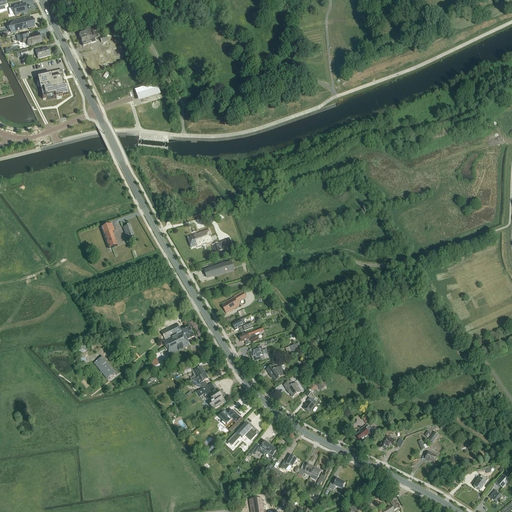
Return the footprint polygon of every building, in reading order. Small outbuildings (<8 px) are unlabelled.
[(15,16),(27,13),(25,4),(21,5),(20,3),(10,5),(11,8),(13,7),(15,16)] [(31,18),(26,19),(14,22),(14,24),(10,25),(11,30),(15,29),(16,32),(34,28),(31,18)] [(89,38),(89,37),(91,36),(91,35),(92,35),(89,27),(85,29),(85,31),(78,34),(81,41),(89,38)] [(28,46),(41,43),(39,34),(29,37),(28,33),(20,35),(22,41),(26,40),(28,46)] [(91,43),(90,40),(99,37),(102,35),(101,33),(93,35),(91,36),(89,37),(89,38),(81,41),(83,46),(91,43)] [(112,33),(100,37),(103,46),(109,43),(108,41),(114,38),(112,33)] [(35,50),(35,51),(38,59),(51,56),(51,55),(49,48),(48,48),(41,50),(41,49),(36,50),(35,50)] [(62,70),(37,76),(38,81),(36,82),(38,87),(39,87),(43,101),(46,100),(56,98),(57,100),(62,98),(61,97),(62,96),(68,95),(65,82),(63,83),(61,78),(64,77),(62,70)] [(100,228),(108,249),(117,246),(115,240),(114,241),(111,233),(115,231),(112,224),(100,228)] [(124,227),(128,238),(134,236),(130,225),(124,227)] [(193,235),(190,236),(191,238),(188,239),(192,248),(197,247),(197,248),(213,243),(209,230),(196,234),(193,235)] [(233,246),(230,239),(213,245),(216,254),(222,252),(222,250),(233,246)] [(231,265),(205,273),(207,279),(232,270),(231,265)] [(247,298),(243,293),(243,292),(234,297),(234,298),(223,305),(224,306),(223,307),(227,313),(239,306),(238,303),(247,298)] [(243,327),(246,325),(244,322),(245,320),(246,319),(246,318),(233,325),(236,331),(243,327)] [(165,340),(164,341),(163,341),(171,355),(190,346),(188,340),(195,337),(190,326),(181,330),(178,324),(162,332),(165,340)] [(262,328),(248,333),(240,336),(242,342),(250,340),(252,343),(259,341),(258,336),(256,337),(255,335),(264,331),(262,328)] [(299,344),(289,348),(291,353),(301,350),(299,344)] [(251,350),(255,362),(261,360),(262,361),(265,360),(264,355),(268,354),(267,350),(262,351),(261,346),(258,347),(258,348),(251,350)] [(94,363),(107,379),(116,372),(102,356),(94,363)] [(161,367),(160,366),(157,359),(151,361),(155,370),(161,367)] [(276,381),(284,376),(280,370),(281,370),(279,367),(276,369),(274,365),(267,370),(271,377),(272,376),(276,381)] [(191,379),(192,381),(205,373),(202,368),(196,371),(198,375),(191,379)] [(209,379),(205,373),(192,381),(194,384),(195,383),(195,384),(196,384),(196,385),(197,385),(198,386),(199,386),(200,387),(202,387),(203,387),(204,386),(205,386),(207,385),(205,381),(209,379)] [(293,398),(301,392),(297,387),(298,386),(296,383),(294,385),(291,381),(284,386),(289,393),(289,392),(293,398)] [(311,389),(307,393),(309,395),(313,391),(315,389),(316,390),(318,388),(320,390),(324,386),(321,383),(319,385),(317,383),(315,385),(314,384),(310,388),(311,389)] [(210,393),(206,387),(197,392),(200,397),(205,394),(209,399),(211,397),(214,401),(212,402),(212,403),(210,404),(210,403),(210,404),(213,409),(223,402),(221,400),(223,399),(216,390),(213,392),(213,391),(210,393)] [(314,406),(317,403),(310,398),(307,401),(308,402),(307,405),(304,409),(307,411),(307,412),(309,413),(310,413),(315,406),(314,406)] [(235,424),(236,423),(235,421),(239,417),(233,411),(228,416),(224,412),(219,418),(227,425),(232,420),(235,424)] [(376,416),(372,411),(362,419),(366,424),(376,416)] [(247,422),(229,442),(233,446),(241,437),(243,439),(246,436),(252,441),(257,434),(252,429),(253,428),(251,427),(247,422)] [(235,424),(229,430),(232,433),(238,426),(235,424)] [(361,430),(362,431),(356,436),(360,441),(366,436),(367,437),(368,437),(368,438),(369,438),(370,438),(371,438),(372,438),(373,438),(373,437),(375,436),(367,425),(361,430)] [(433,443),(439,435),(434,432),(428,440),(433,443)] [(393,445),(395,441),(387,436),(385,441),(383,440),(379,448),(386,451),(388,447),(389,448),(391,444),(393,445)] [(399,439),(396,446),(401,448),(404,442),(399,439)] [(459,444),(462,450),(468,448),(465,441),(459,444)] [(261,448),(258,452),(264,456),(267,452),(271,446),(265,442),(261,448)] [(260,446),(256,444),(247,456),(250,457),(251,455),(252,455),(254,452),(255,453),(260,446)] [(267,452),(271,455),(268,459),(272,463),(276,458),(273,456),(277,451),(271,446),(267,452)] [(434,462),(437,457),(434,455),(428,452),(425,459),(431,461),(434,462)] [(283,471),(284,469),(286,470),(290,465),(293,467),(297,459),(291,456),(287,463),(285,461),(280,469),(283,471)] [(311,477),(315,468),(308,465),(305,471),(301,469),(298,474),(303,477),(304,474),(311,477)] [(282,472),(273,468),(271,472),(279,477),(282,472)] [(316,481),(318,478),(321,471),(315,468),(311,477),(310,478),(316,481)] [(480,491),(488,480),(482,476),(474,487),(480,491)] [(500,479),(500,478),(495,483),(499,486),(500,486),(503,488),(509,481),(502,476),(500,479)] [(342,490),(346,483),(337,479),(334,485),(331,483),(328,488),(334,491),(336,487),(342,490)] [(488,499),(486,502),(493,508),(493,507),(495,508),(503,498),(498,493),(495,491),(494,490),(488,498),(488,499)] [(383,511),(393,511),(400,507),(395,498),(393,499),(391,495),(386,498),(388,500),(386,502),(389,506),(390,507),(383,511)] [(263,511),(262,499),(250,501),(251,511),(263,511)]
